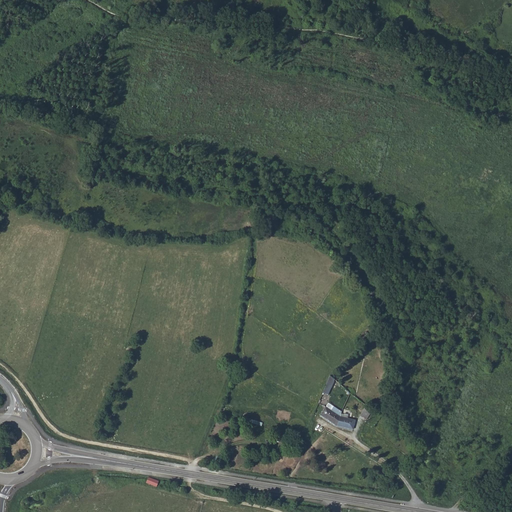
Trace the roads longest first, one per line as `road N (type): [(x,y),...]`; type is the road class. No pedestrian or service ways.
road 1 (tertiary): [(91,458),(335,498)]
road 2 (unclassified): [(315,416),(391,465),(421,511)]
